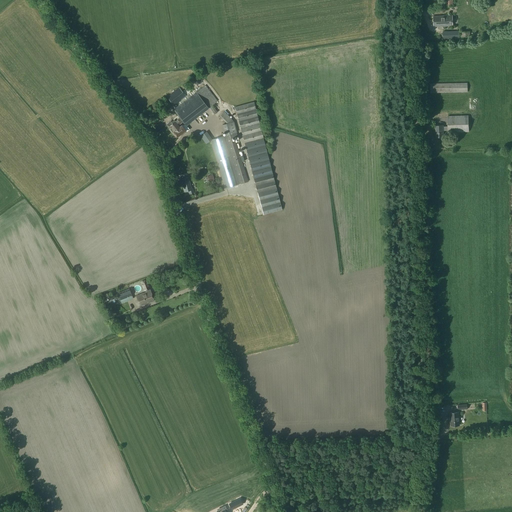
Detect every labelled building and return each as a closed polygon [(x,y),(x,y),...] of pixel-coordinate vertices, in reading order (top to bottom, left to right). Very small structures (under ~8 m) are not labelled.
[(434,27),(453,26),(452,16),(433,17),(434,27)] [(430,93),(468,93),(467,83),(430,84),(430,93)] [(180,118),(183,121),(184,124),(186,125),(186,126),(209,108),(209,107),(215,114),(217,112),(212,105),(218,101),(205,85),(173,109),(178,116),(180,118)] [(174,106),(186,96),(179,88),(167,98),(174,106)] [(235,107),(258,193),(263,215),(282,210),(254,102),(235,107)] [(227,123),(227,122),(231,119),(224,112),(219,116),(227,123)] [(448,133),(469,132),(468,116),(447,116),(448,127),(443,127),(443,126),(435,126),(435,137),(443,137),(443,131),(448,131),(448,133)] [(174,132),(177,137),(182,133),(183,134),(186,132),(185,131),(183,128),(186,125),(184,124),(179,127),(178,125),(183,121),(180,118),(175,122),(172,124),(170,122),(167,124),(169,127),(168,127),(173,133),(174,132)] [(225,136),(240,184),(248,181),(234,137),(238,136),(233,121),(227,122),(227,123),(222,125),(225,136)] [(206,144),(210,141),(205,133),(201,136),(206,144)] [(211,140),(225,188),(240,184),(225,136),(211,140)] [(182,182),(182,184),(184,192),(188,191),(189,194),(194,193),(193,188),(192,188),(189,180),(191,180),(189,174),(189,175),(188,173),(179,175),(181,182),(182,182)] [(136,296),(140,306),(154,300),(150,290),(147,281),(143,282),(146,292),(136,296)] [(129,289),(118,293),(120,300),(131,295),(129,289)] [(458,412),(450,413),(451,426),(459,425),(458,412)] [(252,489),(255,486),(250,480),(247,483),(252,489)] [(238,499),(229,504),(231,510),(241,505),(238,499)]
